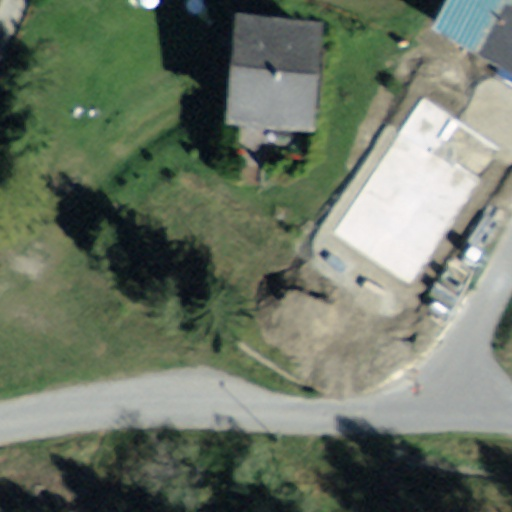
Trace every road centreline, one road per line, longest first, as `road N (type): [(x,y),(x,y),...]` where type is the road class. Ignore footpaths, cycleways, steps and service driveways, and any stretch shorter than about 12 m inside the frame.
road 1 (residential): [(0,423),(112,408),(428,413)]
road 2 (residential): [(511,259),(428,413)]
